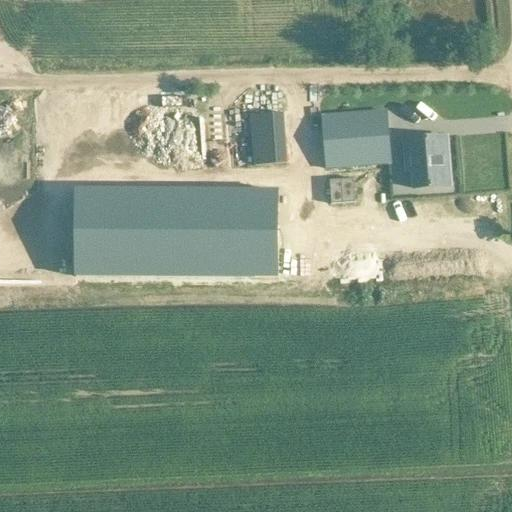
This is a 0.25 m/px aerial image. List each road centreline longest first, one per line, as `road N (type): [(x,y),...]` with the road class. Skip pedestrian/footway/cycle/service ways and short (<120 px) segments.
road 1 (unknown): [(508,76),(0,85)]
road 2 (unclassified): [(511,125),(502,0)]
